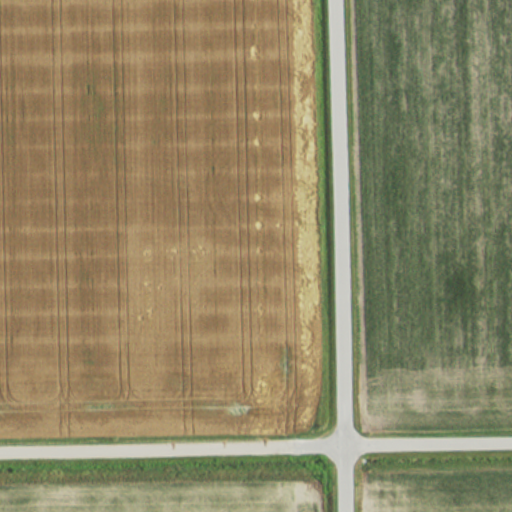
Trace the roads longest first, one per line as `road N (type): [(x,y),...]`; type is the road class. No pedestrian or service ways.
road 1 (residential): [(344,446),(330,0)]
road 2 (residential): [(0,450),(344,446)]
road 3 (residential): [(344,446),(511,443)]
